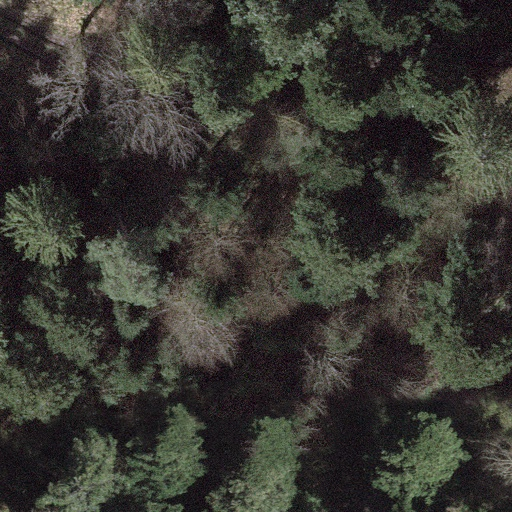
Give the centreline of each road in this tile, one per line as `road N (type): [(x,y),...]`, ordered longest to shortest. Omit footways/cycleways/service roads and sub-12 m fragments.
road 1 (track): [(511,53),(118,56),(74,51),(0,16)]
road 2 (track): [(511,324),(354,511)]
